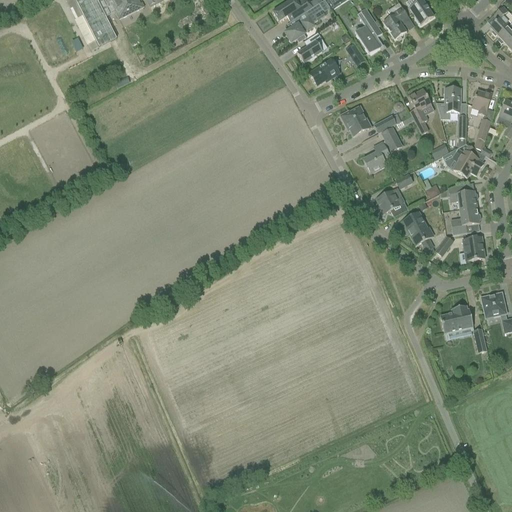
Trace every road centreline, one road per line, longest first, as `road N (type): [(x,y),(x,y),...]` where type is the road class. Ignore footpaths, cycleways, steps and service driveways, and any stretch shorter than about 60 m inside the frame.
road 1 (unclassified): [(484,511),(407,327),(433,281)]
road 2 (residential): [(433,281),(360,225),(305,113)]
road 3 (residential): [(305,113),(229,0)]
road 4 (unclassified): [(385,76),(431,70),(508,77)]
